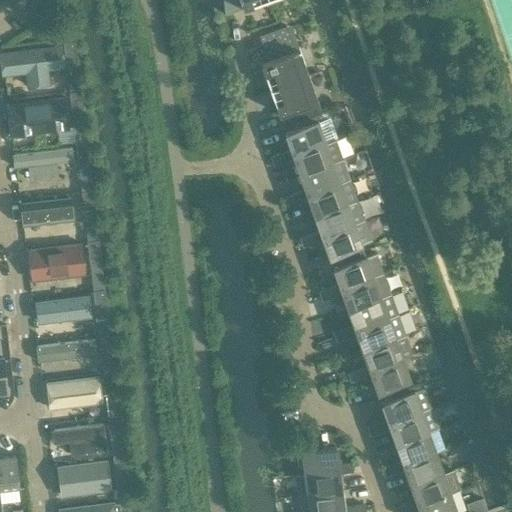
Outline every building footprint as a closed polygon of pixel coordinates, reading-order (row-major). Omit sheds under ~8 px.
[(267,0),(223,0),(225,15),(267,0)] [(259,36),(264,49),(291,39),(286,27),(259,36)] [(261,64),(270,89),(309,75),(300,50),(295,51),(291,39),(264,49),(268,61),(261,64)] [(63,43),(66,65),(77,63),(75,41),(63,43)] [(60,47),(3,53),(5,75),(29,72),(31,88),(50,86),(48,71),(63,70),(60,47)] [(309,75),(270,89),(279,115),(286,112),(291,124),(315,116),(318,115),(313,102),(318,101),(309,75)] [(69,92),(72,114),(83,113),(81,91),(80,91),(69,92)] [(61,104),(13,108),(14,137),(63,130),(61,104)] [(317,121),(315,116),(291,124),(293,130),(285,133),(291,150),(293,154),(325,142),(318,121),(317,121)] [(294,158),(300,174),(343,159),(335,139),(325,142),(293,154),(294,158)] [(75,142),(78,164),(89,163),(87,141),(86,141),(75,142)] [(72,147),(15,154),(16,170),(74,163),(72,147)] [(287,151),(277,155),(284,162),(294,158),(293,154),(288,155),(287,151)] [(284,162),(277,155),(271,157),(274,165),(284,162)] [(300,174),(307,195),(350,179),(343,159),(300,174)] [(309,199),(314,215),(357,200),(350,179),(307,195),(309,199)] [(81,192),(84,214),(95,212),(93,190),(92,190),(81,192)] [(301,192),(291,196),(298,202),(309,199),(307,195),(303,196),(301,192)] [(298,202),(291,196),(285,198),(288,206),(298,202)] [(79,198),(35,204),(35,217),(80,213),(79,198)] [(314,215),(322,235),(365,220),(357,200),(314,215)] [(365,220),(322,235),(329,256),(337,254),(339,259),(363,251),(361,245),(372,241),(365,220)] [(316,233),(306,236),(313,243),(319,241),(316,233)] [(313,243),(306,236),(300,238),(303,247),(313,243)] [(87,241),(89,263),(101,262),(99,240),(98,240),(87,241)] [(83,248),(32,253),(34,282),(86,276),(83,248)] [(363,251),(339,259),(341,265),(333,268),(341,289),(373,277),(383,274),(375,253),(365,256),(363,251)] [(373,277),(341,289),(348,309),(381,297),(390,294),(383,274),(373,277)] [(335,286),(325,290),(332,296),(338,294),(335,286)] [(93,291),(95,313),(107,312),(104,290),(93,291)] [(332,296),(325,290),(319,292),(322,300),(332,296)] [(348,309),(355,329),(397,314),(390,294),(381,297),(348,309)] [(56,323),(45,324),(45,340),(95,335),(91,304),(54,308),(56,323)] [(355,329),(363,350),(405,335),(397,314),(355,329)] [(350,327),(339,330),(346,337),(352,335),(350,327)] [(346,337),(339,330),(333,332),(336,341),(346,337)] [(98,333),(100,355),(112,353),(109,331),(98,333)] [(363,350),(370,370),(402,358),(412,355),(405,335),(363,350)] [(96,341),(40,348),(43,374),(100,367),(96,341)] [(402,358),(370,370),(377,391),(390,387),(392,392),(412,385),(410,379),(402,358)] [(364,367),(354,371),(361,378),(367,376),(364,367)] [(361,378),(354,371),(348,373),(351,382),(361,378)] [(103,374),(105,396),(116,395),(117,395),(114,373),(103,374)] [(99,380),(49,385),(47,386),(50,412),(102,407),(99,380)] [(394,398),(381,402),(387,419),(389,423),(431,408),(423,387),(421,382),(412,385),(392,392),(394,398)] [(389,423),(396,444),(438,429),(431,408),(389,423)] [(108,416),(110,438),(121,437),(122,437),(119,415),(108,416)] [(383,421),(373,424),(380,431),(386,429),(385,425),(383,421)] [(105,423),(52,429),(55,458),(108,453),(105,423)] [(380,431),(373,424),(367,426),(370,435),(380,431)] [(396,444),(403,464),(436,452),(445,449),(438,429),(396,444)] [(300,442),(304,473),(339,469),(336,447),(310,450),(309,441),(300,442)] [(403,464),(411,484),(443,473),(436,452),(403,464)] [(15,455),(0,457),(0,491),(19,489),(15,455)] [(113,458),(115,480),(126,478),(127,478),(124,456),(113,458)] [(398,461),(387,465),(395,472),(401,470),(398,461)] [(110,462),(58,468),(60,491),(112,484),(110,462)] [(343,468),(339,469),(339,473),(352,472),(351,463),(342,464),(343,468)] [(395,472),(387,465),(381,467),(384,476),(395,472)] [(296,474),(299,496),(341,490),(339,473),(339,469),(304,473),(296,474)] [(411,484),(418,505),(451,493),(460,490),(453,469),(443,473),(411,484)] [(300,511),(343,511),(344,511),(343,508),(341,490),(299,496),(300,511)] [(457,511),(451,493),(418,505),(420,511),(457,511)] [(117,499),(118,511),(130,511),(129,498),(117,499)] [(412,502),(402,506),(408,511),(410,511),(415,510),(412,502)]
